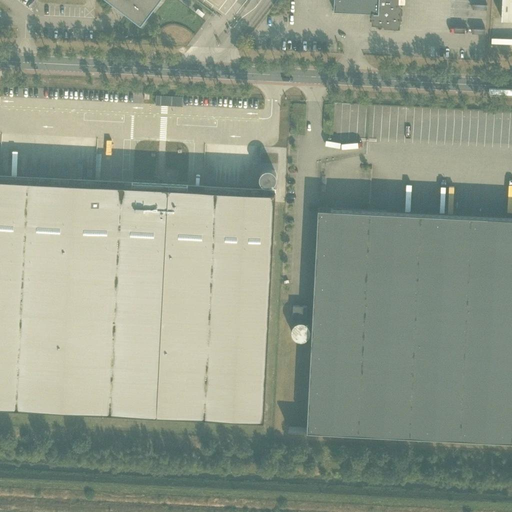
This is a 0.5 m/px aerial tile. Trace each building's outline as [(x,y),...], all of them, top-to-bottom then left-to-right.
[(158,0),(109,0),(141,24),(158,0)] [(333,0),(333,10),(373,12),(373,20),(375,22),(388,23),(391,25),(396,26),(399,23),(399,8),(397,5),(397,0),(333,0)] [(511,0),(501,0),(500,18),(511,18),(511,0)] [(273,183),(274,182),(275,182),(275,181),(276,180),(276,179),(276,178),(276,177),(276,176),(276,175),(276,174),(276,173),(276,172),(275,172),(275,171),(274,170),(273,170),(273,169),(272,169),(271,168),(270,168),(269,168),(268,168),(267,168),(266,168),(265,168),(264,169),(263,169),(263,170),(262,170),(261,171),(261,172),(260,172),(260,173),(260,174),(260,175),(259,176),(259,177),(260,178),(260,179),(260,180),(261,181),(261,182),(262,182),(263,183),(264,184),(265,184),(266,184),(267,185),(268,185),(269,185),(270,184),(271,184),(272,184),(273,183)] [(0,404),(264,418),(275,191),(263,190),(187,186),(187,183),(133,180),(133,184),(0,176),(0,404)] [(289,428),(511,439),(511,216),(318,207),(307,427),(289,427),(289,428)] [(293,305),(292,318),(306,318),(307,306),(293,305)]
